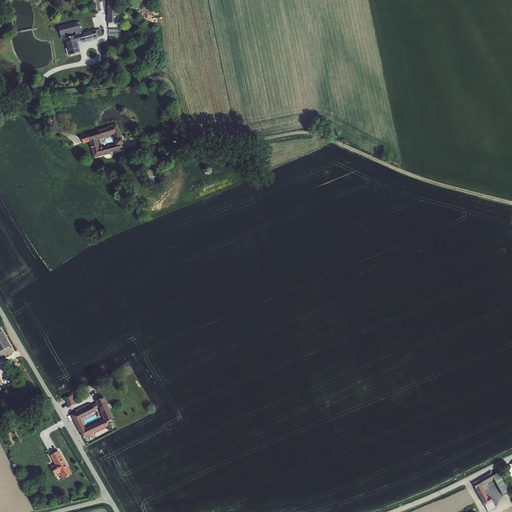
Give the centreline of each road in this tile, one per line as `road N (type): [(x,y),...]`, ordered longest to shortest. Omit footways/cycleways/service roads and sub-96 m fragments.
road 1 (track): [(0,105),(157,77),(170,85),(191,141),(320,134),(423,179),(511,202)]
road 2 (unclassified): [(0,310),(109,498)]
road 3 (unclassified): [(393,511),(511,457)]
